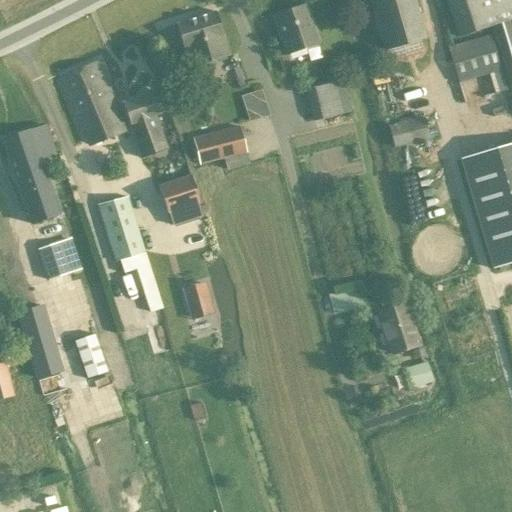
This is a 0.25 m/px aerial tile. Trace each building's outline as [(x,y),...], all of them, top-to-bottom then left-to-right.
[(369,0),(383,50),(425,39),(414,0),(369,0)] [(445,0),(458,38),(491,28),(511,21),(511,2),(511,0),(445,0)] [(305,6),(274,17),(282,41),(283,40),(288,54),(318,44),(305,6)] [(190,68),(229,56),(216,14),(175,26),(182,49),(185,49),(190,68)] [(447,48),(458,83),(500,71),(490,35),(447,48)] [(89,145),(125,129),(107,84),(97,62),(60,78),(76,115),(89,145)] [(328,84),(304,90),(313,122),(342,115),(351,113),(339,66),(325,70),(328,84)] [(121,104),(129,126),(141,159),(167,150),(155,117),(162,114),(154,92),(121,104)] [(393,149),(430,139),(424,117),(388,126),(393,149)] [(39,161),(55,156),(46,127),(2,142),(30,225),(58,216),(39,161)] [(250,166),(241,129),(193,140),(199,166),(224,160),(227,171),(250,166)] [(511,263),(511,143),(461,158),(493,269),(511,263)] [(172,226),(203,216),(200,204),(190,177),(158,187),(167,216),(172,226)] [(145,254),(144,254),(127,197),(97,206),(114,263),(119,261),(124,274),(135,271),(150,313),(163,308),(145,254)] [(39,250),(49,280),(52,279),(68,274),(57,243),(39,250)] [(195,317),(213,312),(209,286),(189,291),(195,317)] [(391,354),(416,345),(403,305),(378,313),(391,354)] [(42,309),(17,317),(38,386),(63,379),(42,309)] [(95,335),(75,342),(87,380),(107,373),(104,365),(95,335)] [(408,388),(432,384),(426,362),(403,369),(408,388)] [(0,399),(14,396),(5,363),(0,363),(0,399)] [(171,387),(182,383),(183,383),(179,371),(168,375),(171,387)]
